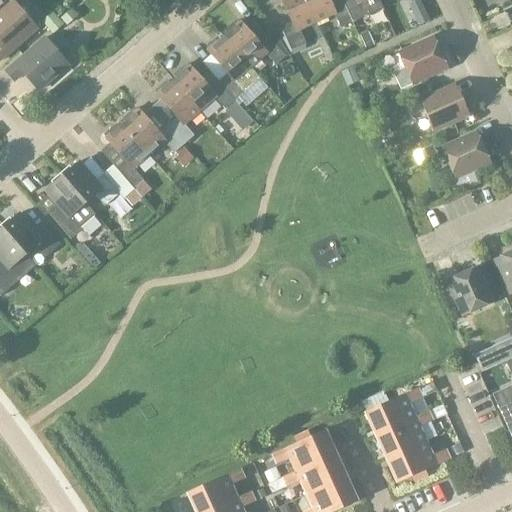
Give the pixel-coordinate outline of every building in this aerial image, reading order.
[(279,0),(290,23),(276,29),(291,54),(306,48),(298,30),(314,23),(303,0),(279,0)] [(333,15),(339,29),(351,24),(341,0),(330,5),(327,0),(303,0),(314,23),(333,15)] [(341,0),(351,24),(363,18),(382,9),(377,0),(341,0)] [(412,22),(424,17),(416,0),(406,0),(403,2),(412,22)] [(12,2),(0,12),(0,60),(36,29),(12,2)] [(67,5),(55,12),(62,23),(74,16),(67,5)] [(511,25),(511,8),(503,12),(510,26),(511,25)] [(41,22),(46,29),(58,20),(53,13),(41,22)] [(58,20),(46,29),(51,36),(63,26),(58,20)] [(226,34),(223,37),(249,68),(264,54),(274,66),(284,58),(291,54),(276,29),(273,31),(268,38),(259,46),(239,23),(238,24),(236,21),(224,31),(226,34)] [(206,52),(226,74),(217,82),(234,101),(243,93),(259,79),(249,68),(223,37),(219,41),(217,38),(205,48),(207,51),(206,52)] [(4,72),(13,82),(22,74),(37,92),(67,66),(44,38),(4,72)] [(404,69),(393,74),(400,89),(411,84),(411,85),(446,69),(445,67),(447,63),(444,55),(439,55),(432,38),(397,54),(404,69)] [(214,98),(224,110),(234,101),(217,82),(208,90),(188,67),(187,68),(185,65),(173,76),(175,78),(172,81),(198,112),(214,98)] [(193,137),(183,125),(198,112),(172,81),(168,85),(166,82),(154,92),(156,95),(155,96),(175,118),(166,126),(183,145),(193,137)] [(453,86),(419,101),(433,132),(467,117),(453,86)] [(163,142),(173,154),(183,145),(166,126),(157,134),(137,111),(136,112),(134,109),(122,119),(124,122),(121,125),(147,156),(163,142)] [(370,143),(389,134),(383,119),(363,127),(370,143)] [(147,156),(121,125),(117,128),(115,126),(103,136),(105,138),(104,139),(124,162),(115,170),(141,199),(150,190),(132,169),(147,156)] [(475,133),(440,149),(454,180),(489,164),(475,133)] [(94,166),(103,159),(90,141),(81,147),(94,166)] [(77,163),(61,177),(84,204),(92,197),(105,206),(119,194),(131,207),(141,199),(115,170),(112,166),(94,182),(77,163)] [(45,192),(62,211),(53,219),(71,240),(81,232),(78,229),(94,215),(84,204),(61,177),(45,192)] [(473,185),(465,188),(474,208),(482,204),(473,185)] [(17,215),(1,229),(24,256),(32,249),(45,258),(59,245),(43,226),(34,234),(17,215)] [(0,296),(34,268),(24,256),(1,229),(0,230),(0,296)] [(331,240),(309,249),(318,269),(339,260),(331,240)] [(72,251),(91,271),(99,264),(81,243),(72,251)] [(511,252),(493,261),(509,295),(511,293),(511,252)] [(477,268),(446,282),(461,316),(492,302),(477,268)] [(480,371),(511,356),(511,336),(473,355),(480,371)] [(511,387),(492,396),(508,431),(511,428),(511,387)] [(363,414),(374,437),(414,419),(408,404),(421,399),(417,390),(363,414)] [(374,437),(385,460),(425,442),(418,427),(431,422),(427,413),(414,419),(374,437)] [(288,459),(294,473),(335,455),(324,432),(309,438),(307,433),(294,439),(296,444),(271,456),(275,465),(288,459)] [(425,442),(385,460),(396,484),(410,478),(413,483),(426,477),(424,471),(427,470),(449,460),(445,451),(432,457),(425,442)] [(298,482),(305,497),(346,480),(335,455),(294,473),(281,479),(285,488),(298,482)] [(263,479),(276,475),(271,460),(258,465),(263,479)] [(193,511),(208,511),(237,499),(230,485),(243,479),(239,470),(186,494),(193,511)] [(305,497),(312,511),(310,511),(334,511),(356,502),(346,480),(305,497)] [(242,511),(241,508),(253,502),(249,493),(237,499),(208,511),(242,511)]
